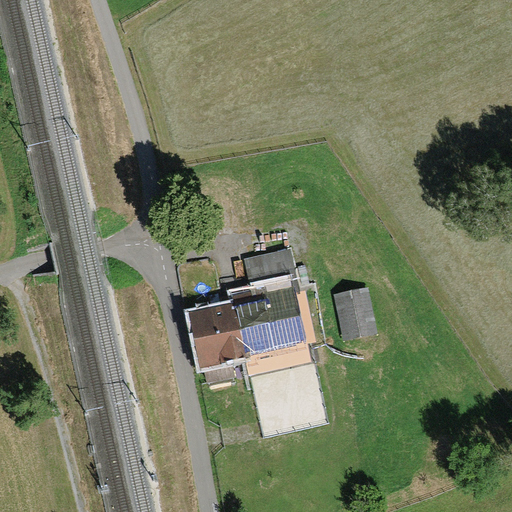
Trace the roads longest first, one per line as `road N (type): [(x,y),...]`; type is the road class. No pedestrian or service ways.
road 1 (unclassified): [(152,251),(163,274),(207,511)]
road 2 (unclassified): [(97,0),(149,163),(152,251)]
road 3 (unclassified): [(0,274),(110,248),(152,251)]
